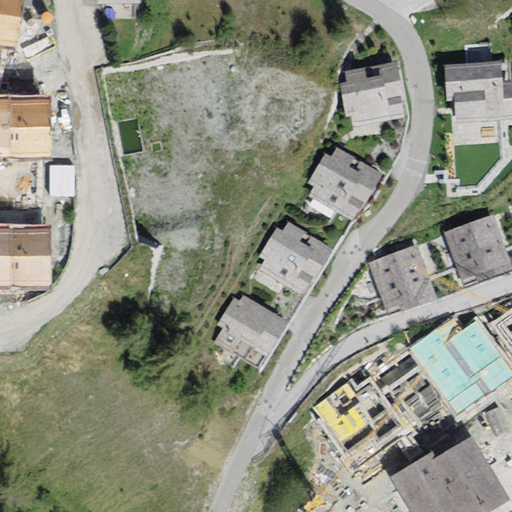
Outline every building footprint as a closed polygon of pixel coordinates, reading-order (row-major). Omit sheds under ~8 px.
[(20,0),(0,0),(0,46),(13,48),(20,0)] [(503,66),(454,69),(457,117),(506,114),(503,66)] [(390,68),(349,76),(358,121),(399,114),(390,68)] [(51,101),(0,100),(0,156),(51,156),(51,101)] [(374,174),(338,153),(314,194),(350,215),(374,174)] [(510,260),(494,214),(446,231),(462,277),(510,260)] [(325,249),(290,228),(265,268),(300,289),(325,249)] [(48,231),(0,230),(0,286),(47,287),(48,231)] [(433,291),(417,245),(370,261),(386,307),(433,291)] [(280,322),(244,301),(220,341),(255,362),(280,322)] [(456,413),(511,374),(511,373),(476,322),(420,361),(456,413)] [(416,430),(379,373),(318,412),(355,469),(416,430)] [(467,511),(495,498),(470,451),(406,484),(420,511),(467,511)]
